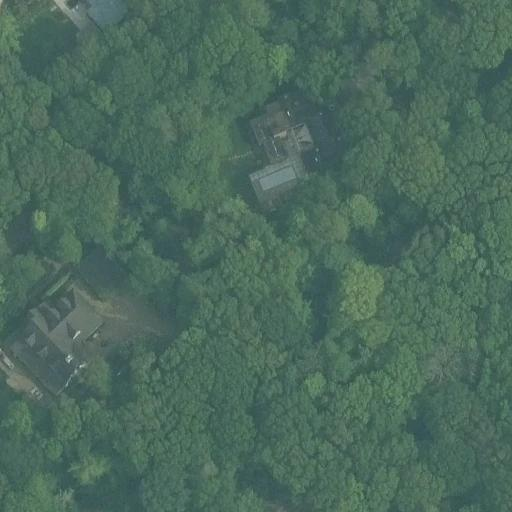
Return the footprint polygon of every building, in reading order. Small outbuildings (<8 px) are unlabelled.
[(83,0),(93,10),(87,16),(105,35),(127,15),(114,0),(83,0)] [(91,27),(75,40),(86,52),(101,38),(91,27)] [(334,176),(331,169),(361,157),(337,99),(315,108),(309,91),(281,103),(283,106),(264,114),(267,120),(249,127),(258,152),(262,150),(269,167),(286,160),(279,144),(287,140),(286,138),(305,130),(315,154),(302,160),(312,185),(334,176)] [(77,273),(87,283),(109,263),(99,252),(77,273)] [(31,335),(13,352),(28,368),(38,359),(47,369),(37,378),(56,398),(90,365),(75,350),(72,347),(81,339),(83,342),(101,325),(73,295),(53,314),(44,323),(38,316),(25,328),(31,335)]
